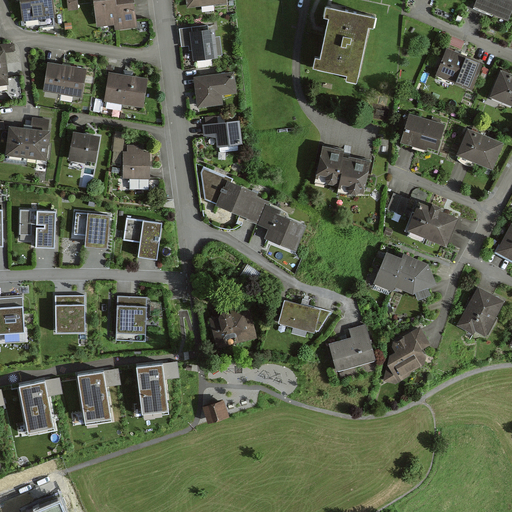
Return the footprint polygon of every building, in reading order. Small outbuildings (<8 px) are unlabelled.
[(19,0),(22,23),(55,20),(53,0),(19,0)] [(79,10),(77,0),(68,0),(70,11),(79,10)] [(117,30),(121,29),(117,0),(94,0),(98,28),(116,25),(117,30)] [(135,0),(117,0),(119,9),(121,29),(139,27),(135,0)] [(510,20),(511,13),(511,0),(477,0),(475,6),(510,20)] [(345,82),(362,85),(374,30),(380,32),(383,18),(326,7),(324,20),(330,21),(322,57),(316,55),(313,71),(346,78),(345,82)] [(214,31),(209,32),(208,26),(191,28),(192,33),(191,33),(194,63),(217,61),(217,56),(222,56),(220,38),(215,39),(214,31)] [(472,92),(483,64),(447,50),(436,78),(472,92)] [(21,99),(18,76),(8,77),(5,52),(0,52),(0,89),(4,89),(12,100),(21,99)] [(82,99),(87,70),(47,64),(43,93),(82,99)] [(121,110),(122,104),(144,107),(148,78),(133,76),(134,71),(123,70),(122,74),(112,73),(114,65),(108,64),(106,73),(108,73),(104,101),(107,102),(106,108),(121,110)] [(511,105),(511,73),(503,69),(491,97),(511,105)] [(236,72),(194,77),(198,107),(224,104),(223,95),(238,93),(236,72)] [(446,124),(410,113),(401,142),(428,150),(429,147),(438,149),(446,124)] [(217,149),(219,149),(220,153),(239,151),(238,147),(243,146),(241,127),(240,127),(240,122),(218,124),(217,117),(205,118),(205,125),(202,126),(204,137),(216,140),(217,149)] [(5,149),(4,162),(26,165),(26,158),(47,161),(51,120),(32,118),(31,129),(9,126),(6,149),(5,149)] [(495,169),(506,142),(469,127),(458,154),(495,169)] [(125,132),(115,131),(113,151),(123,152),(125,132)] [(69,158),(71,158),(69,166),(86,169),(88,161),(96,163),(101,137),(73,132),(69,158)] [(151,151),(145,151),(145,146),(128,146),(128,152),(123,152),(123,178),(131,178),(131,187),(150,187),(150,178),(151,178),(151,151)] [(317,181),(340,185),(338,192),(357,196),(358,191),(365,192),(372,159),(346,154),(346,155),(344,155),(345,150),(324,146),(317,181)] [(258,223),(266,204),(272,190),(214,166),(213,171),(204,167),(201,173),(206,200),(218,204),(217,207),(258,223)] [(409,199),(393,193),(387,209),(404,215),(409,199)] [(441,207),(432,203),(430,206),(418,201),(406,231),(446,247),(459,218),(440,210),(441,207)] [(281,210),(266,204),(258,223),(270,228),(265,239),(297,252),(307,226),(279,215),(281,210)] [(55,211),(21,210),(20,235),(36,236),(35,250),(54,250),(55,211)] [(110,217),(76,214),(75,235),(86,236),(85,250),(107,252),(110,217)] [(162,222),(128,218),(125,239),(141,241),(139,259),(157,261),(162,222)] [(511,226),(499,252),(511,259),(511,226)] [(393,294),(395,291),(406,262),(402,260),(387,254),(374,286),(393,294)] [(406,262),(395,291),(413,297),(416,296),(418,303),(431,298),(429,291),(437,288),(429,266),(404,256),(402,260),(406,262)] [(473,333),(475,329),(486,335),(504,299),(480,286),(459,326),(473,333)] [(147,294),(117,293),(116,338),(146,339),(147,294)] [(83,294),(57,294),(58,327),(83,326),(83,294)] [(20,295),(0,296),(0,328),(22,327),(20,295)] [(319,334),(331,312),(285,301),(280,324),(319,334)] [(230,313),(208,319),(216,351),(239,345),(238,343),(257,338),(248,304),(228,309),(230,313)] [(349,330),(352,339),(330,345),(337,372),(377,361),(367,325),(349,330)] [(410,376),(408,374),(423,366),(425,359),(420,351),(429,346),(420,330),(391,346),(396,356),(391,359),(385,382),(395,384),(410,376)] [(167,363),(135,367),(141,421),(173,417),(167,363)] [(105,369),(77,373),(86,425),(114,420),(105,369)] [(48,377),(20,381),(29,433),(57,428),(48,377)] [(229,418),(223,401),(202,407),(208,424),(229,418)] [(67,511),(61,498),(30,511),(67,511)]
